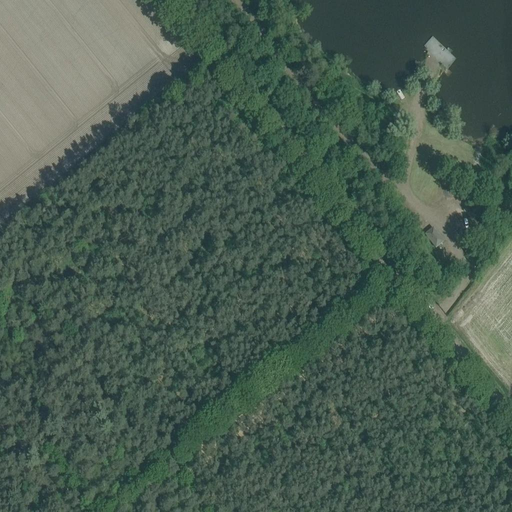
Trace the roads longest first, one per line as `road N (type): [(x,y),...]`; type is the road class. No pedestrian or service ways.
road 1 (tertiary): [(511,410),(181,0)]
road 2 (track): [(223,52),(0,231)]
